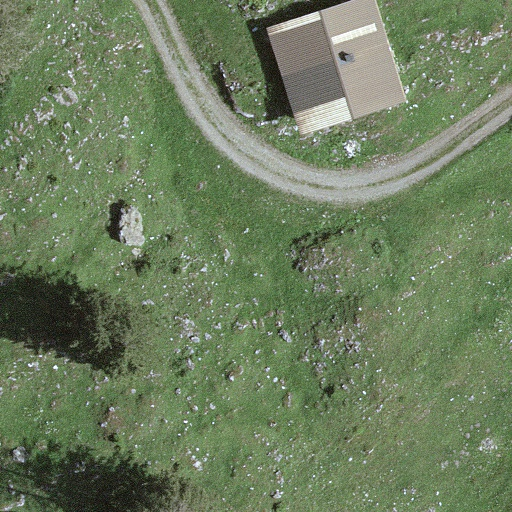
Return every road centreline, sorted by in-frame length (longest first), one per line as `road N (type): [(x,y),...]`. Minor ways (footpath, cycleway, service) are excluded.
road 1 (track): [(385,184),(302,186),(228,140),(180,68),(149,0)]
road 2 (track): [(511,102),(449,151),(385,184)]
